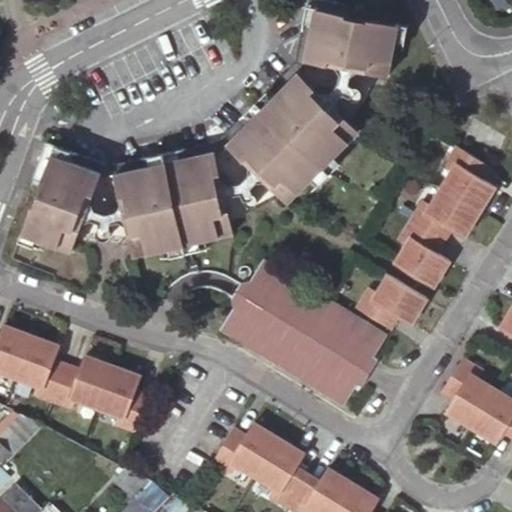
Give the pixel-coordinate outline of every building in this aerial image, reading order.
[(347,16),(348,6),(320,0),(308,0),(302,32),(295,66),(272,95),(240,134),(223,156),(184,161),(135,166),(109,170),(70,156),(46,147),(30,185),(43,189),(53,161),(99,179),(108,183),(119,181),(218,170),(228,168),(236,158),(298,79),(305,71),(307,58),(319,11),(347,16)] [(395,27),(347,16),(319,11),(307,58),(329,63),(330,59),(365,66),(364,71),(386,75),(391,48),(395,27)] [(406,30),(395,27),(391,48),(402,50),(406,30)] [(318,184),(343,152),(361,128),(344,115),(341,118),(313,96),(316,93),(298,79),(236,158),(254,171),(257,168),(285,190),(283,194),(299,207),(318,184)] [(482,178),(489,166),(457,146),(445,166),(452,170),(432,204),(425,199),(399,241),(406,245),(394,263),(432,286),(448,260),(436,253),(452,226),(464,233),(493,186),(482,178)] [(352,158),(343,152),(318,184),(326,190),(352,158)] [(53,161),(43,189),(25,237),(45,245),(70,255),(77,237),(72,235),(86,198),(91,200),(99,179),(53,161)] [(158,257),(199,252),(227,249),(225,230),(218,231),(214,193),(220,193),(218,170),(119,181),(122,204),(126,204),(130,240),(126,241),(129,261),(158,257)] [(41,255),(45,245),(25,237),(20,247),(41,255)] [(200,263),(199,252),(158,257),(160,268),(200,263)] [(376,355),(385,340),(263,263),(220,331),(343,407),(353,391),(356,393),(379,357),(376,355)] [(407,324),(423,299),(387,277),(376,293),(368,289),(356,310),(388,329),(396,318),(407,324)] [(511,310),(502,328),(511,334),(511,310)] [(0,339),(0,372),(36,386),(33,395),(75,411),(78,403),(118,417),(114,426),(135,433),(149,397),(134,391),(138,380),(86,361),(82,371),(51,359),(55,349),(4,329),(0,339)] [(511,398),(478,378),(483,369),(463,356),(444,389),(455,395),(448,407),(498,438),(505,427),(511,431),(511,398)] [(45,423),(16,411),(0,426),(0,455),(7,449),(13,454),(29,438),(45,423)] [(247,434),(233,427),(213,460),(235,472),(238,467),(273,487),(270,492),(301,511),(375,511),(372,510),(378,500),(328,471),(323,479),(297,464),(302,456),(253,425),(247,434)] [(1,465),(0,466),(0,485),(11,474),(1,465)] [(151,484),(152,482),(125,467),(113,480),(133,501),(151,484)] [(0,511),(39,511),(44,508),(18,482),(0,499),(0,511)] [(161,493),(151,484),(133,501),(143,511),(156,511),(149,505),(161,493)] [(65,511),(53,499),(44,508),(39,511),(65,511)]
